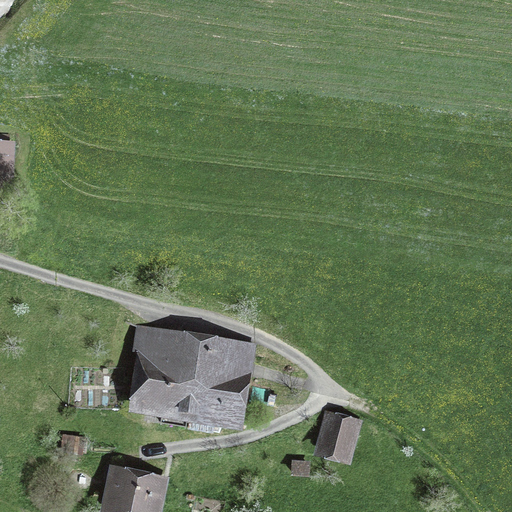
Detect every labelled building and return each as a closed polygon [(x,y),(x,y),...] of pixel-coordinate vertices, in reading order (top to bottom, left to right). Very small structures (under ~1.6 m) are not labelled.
[(0,186),(6,187),(8,134),(0,133),(0,186)] [(185,354),(188,337),(141,329),(138,346),(152,348),(143,401),(165,405),(162,422),(187,426),(188,420),(229,427),(244,421),(256,343),(218,337),(204,357),(185,354)] [(327,447),(347,451),(352,430),(333,425),(327,447)] [(85,441),(95,442),(96,434),(86,433),(85,441)] [(118,471),(110,506),(136,511),(155,511),(163,481),(118,471)]
